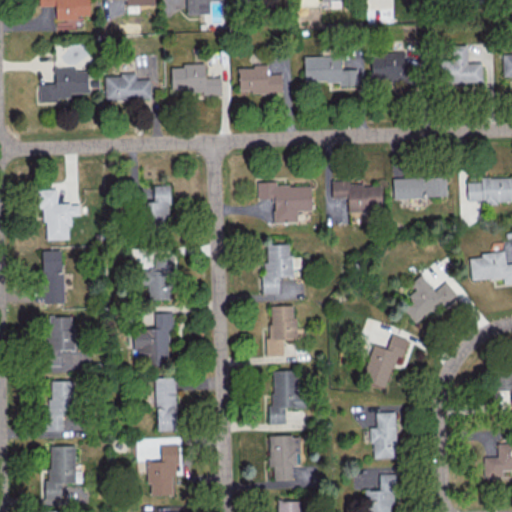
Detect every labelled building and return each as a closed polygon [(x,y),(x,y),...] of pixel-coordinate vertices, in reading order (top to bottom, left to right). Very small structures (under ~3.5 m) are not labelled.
[(38,0),(38,6),(54,5),(55,28),(74,27),(74,16),(89,15),(87,0),(38,0)] [(185,0),(186,14),(209,13),(208,0),(215,0),(185,0)] [(481,81),(481,62),(466,62),(466,44),(450,45),(451,58),(435,58),(436,83),(481,81)] [(371,78),(406,77),(405,51),(370,53),(371,78)] [(303,56),(303,81),(337,80),(337,85),(357,85),(356,69),(340,69),(340,55),(303,56)] [(220,76),(203,77),(203,64),(170,65),(170,92),(220,91),(220,76)] [(280,73),(266,74),(266,65),(237,66),(238,90),(249,89),(249,93),(281,92),(280,73)] [(38,100),(69,98),(69,93),(87,92),(86,67),(53,69),(54,82),(38,83),(38,100)] [(135,78),(134,73),(104,74),(104,99),(150,98),(149,78),(135,78)] [(392,197),(445,196),(445,175),(392,177),(392,197)] [(465,181),(466,200),(483,199),(483,202),(511,202),(511,176),(480,177),(480,181),(465,181)] [(330,180),(331,198),(346,197),(347,211),(381,209),(380,184),(349,185),(349,179),(330,180)] [(310,184),(276,185),(276,181),(256,181),(256,198),(272,198),(273,222),(296,222),(296,210),(310,210),(310,184)] [(168,184),(152,184),(153,201),(141,201),(141,223),(168,222),(168,184)] [(44,239),(69,238),(68,215),(78,214),(78,203),(56,203),(55,188),(36,188),(37,208),(43,208),(44,239)] [(62,302),(61,249),(41,250),(42,303),(62,302)] [(470,280),(502,277),(503,284),(511,282),(511,262),(505,263),(503,250),(479,253),(479,256),(468,257),(470,280)] [(170,256),(155,256),(155,269),(140,270),(140,284),(147,283),(147,299),(171,298),(170,256)] [(414,323),(435,305),(441,311),(458,296),(444,280),(433,290),(420,274),(409,282),(417,291),(399,305),(414,323)] [(294,304),(269,305),(269,336),(264,336),(265,355),(282,354),(282,339),(294,339),(294,304)] [(167,361),(167,328),(172,328),(172,312),(153,312),(153,328),(132,328),(132,350),(136,350),(136,361),(167,361)] [(73,349),(72,315),(46,316),(46,350),(73,349)] [(372,344),(361,380),(384,387),(395,354),(401,356),(407,338),(390,333),(386,348),(372,344)] [(267,423),(284,422),(283,407),(304,407),(304,393),(296,393),(295,369),(271,369),(271,403),(267,403),(267,423)] [(154,377),(155,430),(175,429),(174,376),(154,377)] [(62,430),(61,414),(72,413),(71,380),(46,380),(47,430),(62,430)] [(394,411),(374,411),(375,426),(370,426),(371,458),(395,457),(394,411)] [(272,480),(291,479),(291,464),(300,464),(299,434),(267,435),(268,466),(272,466),(272,480)] [(483,476),(501,475),(501,469),(511,468),(511,448),(511,449),(511,442),(496,443),(496,456),(482,456),(483,476)] [(146,460),(147,494),(172,494),(171,474),(176,473),(175,444),(159,444),(159,460),(146,460)] [(73,445),(46,445),(47,497),(60,497),(60,482),(80,482),(80,470),(74,470),(73,445)] [(378,489),(364,489),(364,511),(389,511),(389,504),(394,504),(393,473),(378,473),(378,489)] [(303,511),(303,500),(276,500),(276,511),(303,511)]
